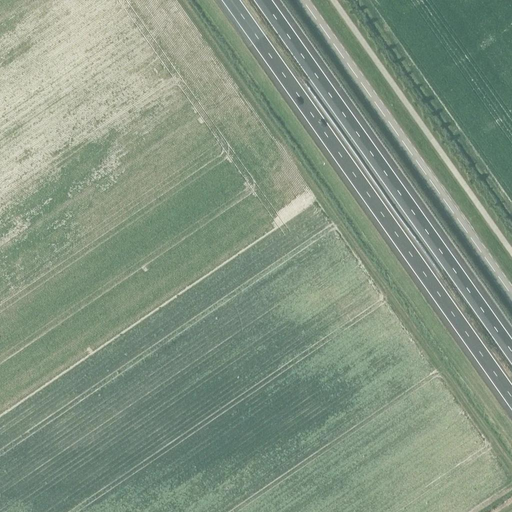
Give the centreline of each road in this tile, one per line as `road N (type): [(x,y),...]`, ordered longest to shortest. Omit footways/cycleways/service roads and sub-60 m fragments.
road 1 (motorway): [(230,0),(511,398)]
road 2 (motorway): [(511,353),(262,0)]
road 3 (tertiary): [(511,296),(301,0)]
